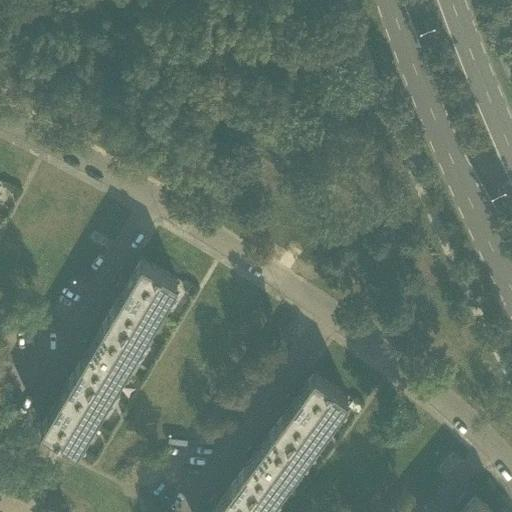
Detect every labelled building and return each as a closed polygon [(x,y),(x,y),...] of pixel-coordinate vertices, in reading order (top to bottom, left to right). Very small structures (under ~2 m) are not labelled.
[(141,254),(141,255),(127,277),(122,274),(115,285),(121,288),(108,310),(143,332),(177,275),(141,254)] [(138,340),(143,332),(108,310),(94,333),(89,330),(82,340),(87,344),(74,366),(109,388),(123,365),(138,340)] [(134,371),(136,368),(149,347),(138,340),(123,365),(134,371)] [(54,399),(40,422),(40,423),(76,444),(109,388),(74,366),(61,388),(55,385),(49,396),(54,399)] [(314,367),(314,368),(298,389),(293,386),(285,396),(290,400),(275,420),(309,445),(348,392),(314,367)] [(270,498),(309,445),(275,420),(260,442),(254,438),(247,448),(252,452),(236,473),(270,498)] [(214,504),(207,511),(259,511),(270,498),(236,473),(221,494),(216,490),(209,500),(214,504)] [(499,511),(475,491),(474,491),(457,511),(452,507),(448,511),(499,511)]
